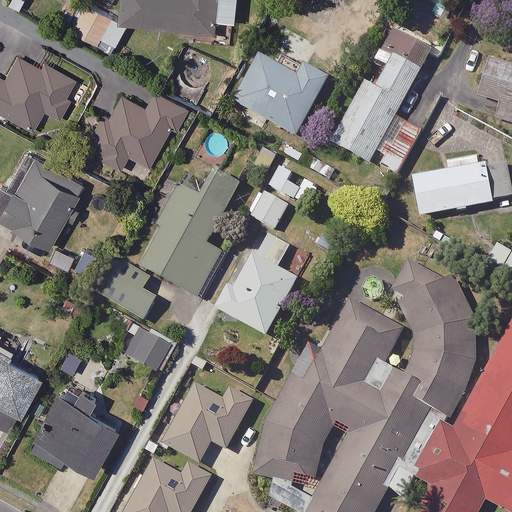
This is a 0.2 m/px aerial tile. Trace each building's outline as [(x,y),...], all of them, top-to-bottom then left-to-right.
[(121,0),(120,18),(216,27),(217,15),(234,17),(236,0),(121,0)] [(309,0),(303,12),(321,22),(331,3),(367,22),(378,0),(309,0)] [(128,22),(113,15),(101,37),(116,45),(128,22)] [(432,49),(393,28),(331,140),(370,162),(377,149),(385,154),(380,163),(398,173),(421,130),(395,116),(432,49)] [(41,65),(17,53),(5,77),(0,73),(0,110),(32,127),(42,107),(59,116),(68,97),(63,95),(73,77),(43,62),(41,65)] [(511,62),(489,55),(477,94),(500,101),(495,117),(511,121),(511,62)] [(155,92),(124,76),(85,147),(122,167),(130,153),(150,164),(172,124),(177,127),(188,106),(157,89),(155,92)] [(277,155),(262,148),(254,164),(269,171),(277,155)] [(337,168),(304,152),(299,163),(331,179),(337,168)] [(85,179),(37,154),(16,195),(0,186),(0,214),(52,242),(85,179)] [(479,165),(477,154),(445,161),(446,168),(413,175),(421,215),(511,197),(511,186),(507,160),(479,165)] [(314,178),(281,161),(269,185),(302,202),(314,178)] [(240,182),(214,169),(201,193),(181,182),(159,224),(162,226),(141,265),(200,296),(224,250),(209,241),(240,182)] [(289,204),(263,190),(250,215),(276,228),(289,204)] [(291,245),(269,233),(257,254),(251,250),(219,308),(267,335),(298,277),(279,266),(291,245)] [(511,275),(511,250),(497,242),(485,263),(511,278),(511,275)] [(137,282),(113,268),(100,292),(145,318),(156,297),(135,285),(137,282)] [(375,511),(453,362),(347,307),(252,492),(291,511),(294,511),(335,434),(345,439),(307,511),(375,511)] [(511,324),(506,324),(448,434),(438,429),(410,483),(425,491),(413,511),(476,511),(478,509),(484,511),(511,511),(511,465),(506,462),(511,451),(511,324)] [(0,335),(3,329),(0,327),(0,422),(11,429),(43,369),(0,346),(0,335)] [(162,372),(171,352),(136,335),(127,354),(162,372)] [(82,353),(70,346),(61,362),(74,369),(82,353)] [(224,398),(194,382),(163,441),(201,461),(212,440),(227,448),(254,399),(230,386),(224,398)] [(120,419),(59,388),(31,442),(63,458),(67,449),(97,464),(120,419)] [(182,474),(155,459),(125,511),(191,511),(212,475),(189,462),(182,474)]
